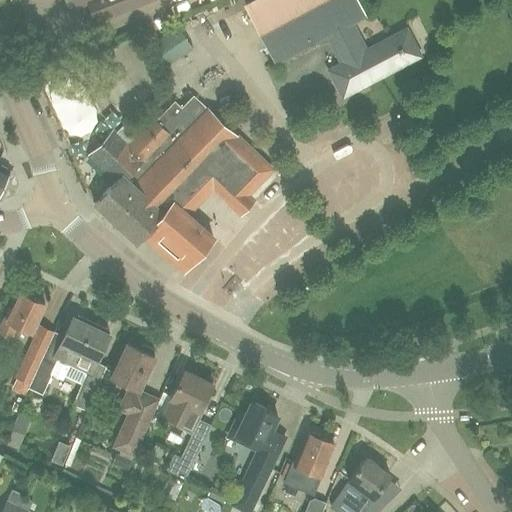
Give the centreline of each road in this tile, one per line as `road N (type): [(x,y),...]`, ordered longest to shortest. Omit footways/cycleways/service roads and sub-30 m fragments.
road 1 (tertiary): [(429,373),(342,380),(276,362),(147,291),(52,205)]
road 2 (residential): [(497,511),(450,447),(429,373)]
road 3 (tertiary): [(52,205),(0,66)]
